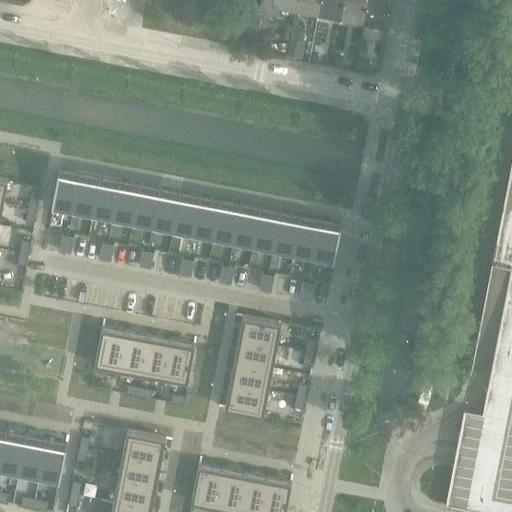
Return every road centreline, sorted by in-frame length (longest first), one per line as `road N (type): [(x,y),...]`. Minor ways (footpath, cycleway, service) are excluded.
road 1 (residential): [(321,511),(401,104)]
road 2 (residential): [(401,104),(0,24)]
